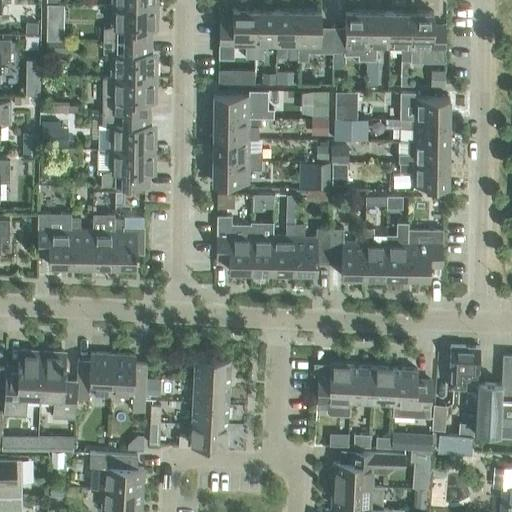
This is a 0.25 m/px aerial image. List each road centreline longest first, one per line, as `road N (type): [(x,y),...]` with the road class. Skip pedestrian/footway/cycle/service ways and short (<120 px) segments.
road 1 (residential): [(484,326),(483,0)]
road 2 (residential): [(173,316),(180,0)]
road 3 (residential): [(287,322),(484,326)]
road 4 (residential): [(0,308),(173,316)]
road 5 (residential): [(171,511),(173,460),(283,466)]
road 6 (residential): [(283,466),(287,322)]
